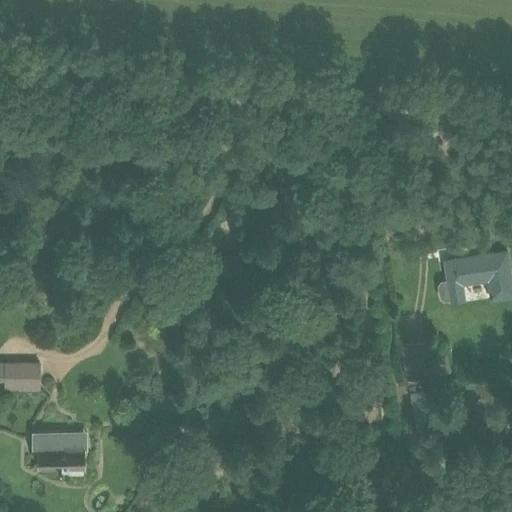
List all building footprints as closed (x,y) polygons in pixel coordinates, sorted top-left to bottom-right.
[(489,278),(492,297),(511,293),(511,283),(507,250),(471,255),(472,257),(446,261),(449,284),(489,278)] [(403,343),(408,377),(432,374),(432,370),(448,368),(445,351),(430,354),(428,340),(403,343)] [(4,390),(41,390),(41,359),(5,359),(5,361),(5,377),(4,390)] [(409,390),(416,430),(435,427),(429,388),(409,390)] [(39,467),(84,467),(83,448),(87,448),(87,429),(32,430),(32,449),(39,449),(39,467)]
